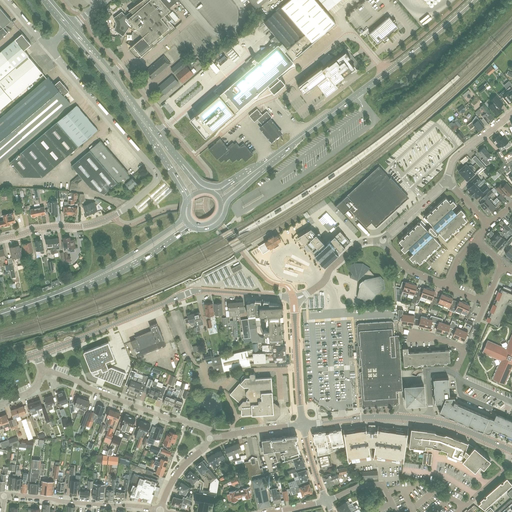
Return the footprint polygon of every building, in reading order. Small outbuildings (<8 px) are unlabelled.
[(172,11),(169,14),(167,13),(170,10),(169,8),(177,0),(142,0),(129,10),(130,10),(131,11),(130,12),(126,16),(124,14),(118,19),(120,22),(120,25),(119,28),(125,32),(128,27),(130,28),(134,31),(134,32),(133,34),(133,36),(133,38),(133,40),(134,42),(135,43),(132,45),(137,52),(141,56),(151,47),(175,27),(172,24),(175,21),(174,21),(178,18),(172,11)] [(249,0),(256,8),(266,0),(249,0)] [(278,44),(292,60),(335,23),(315,0),(289,0),(264,22),(275,35),(272,38),(270,40),(274,45),(276,42),(278,44)] [(320,0),(328,9),(339,0),(320,0)] [(0,38),(3,36),(4,36),(5,35),(7,33),(3,27),(5,25),(11,21),(0,7),(0,38)] [(383,39),(397,27),(389,17),(386,19),(369,33),(377,43),(383,38),(383,39)] [(22,33),(2,50),(0,51),(0,109),(43,73),(28,56),(29,55),(24,50),(31,44),(22,33)] [(219,94),(190,119),(205,137),(235,112),(236,111),(237,111),(238,111),(238,110),(238,109),(239,109),(247,102),(247,101),(267,84),(278,75),(292,62),(293,61),(292,60),(278,44),(258,61),(253,55),(245,62),(250,68),(223,91),(222,92),(222,91),(221,91),(221,92),(220,92),(220,93),(221,93),(220,94),(219,94)] [(239,57),(232,48),(226,53),(234,62),(239,57)] [(304,93),(317,83),(325,94),(336,85),(335,84),(359,65),(347,49),(327,64),(327,65),(324,68),(323,67),(298,85),(304,93)] [(152,79),(170,63),(164,56),(145,71),(152,79)] [(193,69),(184,58),(171,69),(183,83),(193,74),(191,71),(193,69)] [(216,74),(220,70),(212,61),(208,64),(216,74)] [(165,94),(178,83),(172,75),(158,87),(165,94)] [(267,84),(274,92),(285,83),(278,75),(267,84)] [(69,91),(64,85),(60,80),(54,84),(48,77),(0,117),(0,162),(64,108),(70,103),(64,95),(69,91)] [(511,84),(509,81),(504,85),(509,91),(503,96),(508,103),(511,100),(511,84)] [(496,95),(492,98),(490,101),(492,103),(488,106),(496,115),(502,109),(500,107),(503,104),(496,95)] [(21,177),(42,177),(98,130),(76,105),(9,162),(21,177)] [(484,115),(482,116),(488,124),(494,119),(488,111),(483,105),(480,107),(483,111),(482,112),(484,115)] [(262,125),(266,121),(271,117),(266,111),(262,115),(257,109),(249,116),(254,122),(257,119),(262,125)] [(473,126),(474,126),(478,131),(484,127),(476,116),(471,122),(467,125),(470,129),(473,127),(473,126)] [(269,117),(257,126),(270,141),(281,131),(269,117)] [(507,148),(511,145),(505,136),(501,139),(499,135),(493,140),(498,147),(501,144),(502,146),(504,144),(507,148)] [(245,161),(253,155),(243,143),(239,146),(236,143),(232,146),(232,145),(230,145),(227,147),(221,139),(209,149),(217,159),(218,158),(221,162),(224,160),(226,162),(229,158),(233,162),(237,159),(238,161),(242,158),(245,161)] [(131,189),(137,183),(133,178),(131,179),(127,174),(128,173),(101,141),(72,165),(90,188),(104,194),(124,177),(128,181),(126,183),(131,189)] [(484,148),(478,152),(483,158),(481,160),(486,165),(489,162),(486,159),(490,155),(484,148)] [(500,158),(503,164),(509,161),(511,159),(511,152),(511,151),(504,156),(500,158)] [(458,171),(462,176),(473,166),(471,165),(469,165),(468,166),(466,164),(458,171)] [(365,178),(341,200),(349,209),(366,227),(371,222),(375,226),(380,221),(402,201),(385,183),(391,179),(379,166),(365,178)] [(474,168),(473,166),(462,176),(467,181),(475,173),(473,171),(474,170),(474,168)] [(472,194),(478,187),(476,185),(481,181),(477,176),(470,182),(472,185),(467,189),(468,190),(468,191),(468,192),(469,193),(470,192),(472,194)] [(77,190),(78,183),(71,182),(70,189),(77,190)] [(503,191),(508,196),(511,191),(511,189),(506,183),(502,186),(500,184),(496,188),(501,193),(503,191)] [(480,190),(478,187),(472,194),(473,195),(473,196),(473,197),(474,198),(475,198),(476,198),(481,194),(483,196),(489,190),(485,185),(480,190)] [(480,205),(484,209),(493,201),(491,198),(489,200),(487,198),(493,193),(491,190),(480,200),(482,203),(480,205)] [(86,214),(97,211),(94,202),(87,204),(84,194),(80,193),(79,206),(83,205),(86,214)] [(36,216),(36,215),(39,214),(37,205),(36,197),(33,198),(35,208),(31,209),(32,216),(32,217),(33,218),(35,218),(36,217),(36,216)] [(39,214),(41,214),(41,215),(42,216),(44,216),(45,215),(45,214),(45,213),(44,206),(40,207),(38,197),(36,197),(37,205),(39,214)] [(415,259),(419,263),(440,244),(435,238),(440,233),(445,240),(466,220),(462,215),(464,213),(461,209),(456,213),(452,208),(456,204),(453,200),(450,203),(446,198),(425,217),(429,222),(430,223),(425,228),(424,226),(420,221),(399,241),(403,246),(401,248),(404,252),(409,248),(413,253),(409,257),(412,261),(415,259)] [(494,200),(493,201),(484,209),(488,214),(496,207),(497,205),(497,203),(494,200)] [(51,214),(58,214),(57,201),(51,201),(51,202),(49,202),(50,211),(51,211),(51,214)] [(10,223),(16,222),(13,212),(3,214),(4,220),(0,220),(0,226),(10,224),(10,223)] [(505,224),(503,226),(504,228),(504,229),(501,233),(500,231),(498,232),(497,233),(490,240),(495,245),(502,237),(510,228),(505,224)] [(340,231),(326,244),(311,228),(298,236),(325,266),(350,242),(340,231)] [(281,240),(278,235),(274,237),(273,236),(268,239),(269,240),(258,246),(262,254),(273,247),(274,249),(279,245),(278,242),(281,240)] [(69,248),(75,248),(74,239),(70,239),(70,236),(63,237),(64,241),(62,241),(63,252),(67,251),(66,248),(69,248)] [(502,237),(495,245),(500,249),(507,242),(502,237)] [(44,253),(43,248),(42,243),(41,243),(41,240),(35,241),(36,250),(40,250),(40,254),(44,253)] [(33,252),(32,248),(31,242),(22,244),(25,254),(33,252)] [(10,247),(10,248),(13,258),(17,257),(18,261),(20,260),(22,260),(19,245),(10,247)] [(375,293),(384,289),(381,281),(380,277),(374,278),(374,275),(369,269),(370,268),(363,263),(354,263),(347,267),(352,273),(350,276),(358,279),(360,281),(359,282),(359,286),(360,286),(358,297),(361,300),(369,301),(375,293)] [(240,264),(231,269),(233,273),(242,268),(240,264)] [(400,294),(401,295),(402,291),(408,293),(411,282),(410,282),(408,282),(408,283),(405,282),(403,288),(400,287),(400,288),(398,294),(400,294)] [(411,282),(408,293),(414,295),(417,285),(414,285),(414,284),(413,283),(411,283),(411,282)] [(499,291),(486,320),(494,324),(494,325),(496,326),(498,327),(500,323),(499,322),(507,303),(511,305),(511,304),(511,290),(510,289),(507,288),(503,286),(502,289),(501,289),(500,292),(499,291)] [(418,292),(417,297),(416,298),(415,303),(415,304),(416,303),(417,303),(418,302),(420,297),(426,299),(429,288),(428,288),(426,288),(423,288),(421,293),(418,292)] [(426,299),(431,301),(431,303),(434,304),(436,298),(433,297),(435,291),(432,291),(432,290),(431,289),(430,289),(430,288),(429,288),(426,299)] [(438,303),(443,305),(447,295),(446,295),(444,294),(444,295),(441,294),(439,300),(436,298),(434,304),(437,305),(438,303)] [(447,295),(443,305),(449,308),(448,310),(451,311),(453,305),(450,304),(452,298),(450,297),(449,296),(447,295)] [(250,301),(250,302),(246,302),(248,317),(247,317),(248,319),(250,337),(251,342),(269,342),(282,341),(282,338),(284,338),(283,305),(282,305),(281,304),(279,303),(277,302),(269,302),(255,300),(254,303),(254,301),(250,301)] [(455,310),(460,313),(465,302),(463,302),(462,301),(461,302),(459,301),(456,307),(453,305),(451,311),(454,312),(455,310)] [(238,337),(237,329),(237,320),(236,320),(236,315),(236,313),(235,313),(235,306),(234,302),(228,303),(228,310),(233,310),(233,313),(232,314),(232,316),(233,316),(234,320),(233,320),(233,329),(234,337),(238,337)] [(243,302),(234,302),(235,306),(235,313),(236,313),(244,312),(243,302)] [(465,302),(460,313),(466,315),(465,317),(468,318),(470,314),(467,313),(470,306),(467,305),(468,304),(466,303),(465,302)] [(209,315),(213,315),(212,304),(204,304),(205,315),(204,315),(206,320),(208,327),(212,326),(210,319),(209,315)] [(406,325),(408,314),(402,313),(403,309),(398,308),(398,316),(402,317),(401,323),(403,323),(403,324),(405,324),(406,325)] [(408,314),(406,325),(407,325),(408,325),(410,325),(410,324),(413,324),(414,318),(417,319),(418,313),(414,312),(414,314),(408,314)] [(194,317),(193,313),(187,315),(190,325),(192,326),(193,325),(194,329),(196,329),(195,321),(194,317)] [(421,313),(418,313),(417,319),(420,319),(418,325),(421,326),(421,327),(422,327),(424,328),(426,318),(427,317),(421,316),(421,313)] [(430,319),(426,318),(424,328),(426,328),(427,328),(430,328),(432,322),(435,323),(436,317),(431,315),(430,319)] [(435,323),(438,324),(436,330),(438,331),(440,332),(441,333),(444,323),(441,322),(442,319),(440,318),(436,317),(435,323)] [(250,337),(248,319),(241,319),(243,338),(250,337)] [(449,328),(452,329),(454,323),(455,322),(451,320),(450,324),(444,322),(444,323),(441,333),(443,333),(444,333),(445,333),(447,334),(449,328)] [(402,390),(401,371),(399,335),(398,335),(394,335),(393,322),(392,321),(358,323),(358,324),(357,324),(358,345),(356,345),(357,358),(359,358),(359,366),(362,366),(363,371),(360,372),(362,406),(363,406),(363,407),(364,407),(397,405),(397,404),(398,403),(399,403),(398,391),(402,390)] [(166,345),(164,340),(157,322),(150,326),(152,330),(145,333),(136,336),(137,338),(131,341),(134,348),(136,347),(137,351),(139,356),(166,345)] [(458,339),(462,329),(457,327),(458,324),(454,323),(452,329),(455,330),(453,336),(455,337),(456,338),(458,339)] [(468,331),(462,329),(458,339),(459,340),(461,340),(461,339),(464,341),(468,331)] [(511,334),(507,347),(504,348),(487,341),(485,344),(484,347),(482,352),(499,359),(500,362),(493,379),(496,381),(499,382),(504,384),(511,367),(511,334)] [(84,354),(89,365),(90,370),(91,370),(91,371),(92,371),(93,371),(97,369),(98,372),(95,374),(94,374),(94,375),(95,375),(95,376),(109,381),(121,386),(122,383),(126,373),(111,367),(108,368),(106,362),(115,358),(108,342),(85,351),(84,352),(84,353),(84,354)] [(216,343),(212,344),(215,356),(221,355),(220,350),(218,351),(216,343)] [(250,362),(278,362),(279,360),(282,360),(284,358),(285,358),(284,345),(280,345),(280,344),(276,344),(276,345),(262,345),(262,352),(252,353),(252,349),(214,358),(211,358),(215,373),(245,367),(250,367),(250,362)] [(450,361),(449,349),(408,352),(408,347),(402,347),(404,365),(447,362),(447,361),(450,361)] [(134,390),(139,375),(136,374),(136,372),(131,370),(128,379),(132,380),(129,388),(134,390)] [(273,401),(272,384),(271,377),(255,378),(255,373),(254,372),(250,373),(249,374),(243,375),(241,377),(243,379),(229,394),(240,403),(238,405),(238,407),(240,408),(241,408),(241,414),(263,413),(263,414),(268,419),(275,418),(280,413),(280,406),(274,401),(273,401)] [(142,384),(146,386),(149,377),(144,375),(143,377),(139,375),(134,390),(135,390),(134,391),(138,393),(138,392),(139,392),(142,384)] [(153,381),(152,381),(153,377),(150,376),(149,377),(146,386),(145,387),(149,388),(147,395),(152,397),(157,385),(158,382),(154,381),(153,381)] [(511,420),(499,415),(498,414),(496,413),(494,419),(456,403),(457,401),(455,400),(457,397),(456,396),(449,397),(448,378),(433,379),(435,403),(442,402),(442,405),(439,412),(489,433),(490,433),(492,428),(493,428),(511,436),(511,420)] [(403,402),(422,401),(421,382),(402,383),(403,402)] [(162,387),(157,385),(152,397),(157,399),(160,392),(164,394),(166,387),(163,385),(162,387)] [(172,405),(174,405),(180,391),(180,390),(181,387),(177,385),(176,388),(176,389),(175,392),(175,393),(174,395),(174,396),(174,397),(171,396),(168,403),(168,405),(171,406),(172,405)] [(60,403),(61,405),(68,403),(67,400),(64,391),(63,391),(63,390),(59,392),(59,393),(57,393),(60,403)] [(180,390),(180,391),(174,405),(180,408),(183,400),(180,399),(182,395),(183,392),(182,392),(183,391),(180,390)] [(163,403),(168,405),(168,403),(171,396),(171,395),(167,393),(163,403)] [(53,408),(51,404),(55,403),(52,395),(44,398),(46,401),(44,402),(45,407),(47,412),(49,411),(49,410),(53,408)] [(79,408),(83,399),(78,397),(77,398),(75,397),(74,402),(74,403),(75,403),(75,404),(73,404),(70,404),(70,411),(72,411),(72,409),(73,409),(73,407),(75,406),(79,408)] [(83,399),(79,408),(77,413),(78,413),(79,410),(85,412),(86,409),(89,401),(87,400),(87,399),(84,398),(83,399)] [(36,409),(38,412),(39,412),(40,411),(39,408),(42,407),(42,406),(40,399),(34,401),(36,409)] [(36,409),(34,401),(28,404),(30,411),(36,409)] [(93,418),(95,419),(96,417),(103,420),(105,415),(102,414),(104,407),(98,404),(97,407),(96,406),(95,410),(96,410),(93,418)] [(17,408),(20,415),(26,413),(23,405),(17,408)] [(20,415),(17,408),(11,410),(14,417),(20,415)] [(86,414),(82,423),(86,425),(89,418),(88,418),(91,411),(91,410),(86,409),(85,412),(86,414)] [(110,424),(114,413),(115,411),(110,409),(107,416),(105,422),(105,424),(106,424),(104,429),(108,430),(110,424)] [(120,413),(115,411),(114,413),(110,424),(114,425),(116,420),(118,420),(120,413)] [(6,414),(0,416),(3,423),(4,427),(8,426),(8,425),(10,424),(6,414)] [(125,430),(131,417),(129,416),(129,415),(126,414),(126,415),(125,415),(122,422),(124,422),(121,429),(125,431),(125,430)] [(32,415),(30,416),(34,428),(38,427),(36,420),(34,421),(32,415)] [(66,417),(60,418),(62,426),(69,424),(67,417),(66,417)] [(133,426),(135,419),(131,417),(125,430),(129,432),(131,425),(133,426)] [(135,436),(139,438),(143,429),(145,423),(140,421),(137,428),(138,428),(135,436)] [(151,424),(145,422),(142,431),(141,435),(137,446),(139,447),(146,431),(148,431),(151,424)] [(355,428),(347,430),(347,429),(344,429),(343,429),(348,462),(349,462),(370,458),(371,459),(371,456),(373,456),(373,459),(374,458),(403,462),(403,463),(408,428),(408,429),(405,428),(404,429),(396,428),(396,427),(393,427),(393,426),(392,428),(389,428),(381,427),(381,426),(378,426),(377,428),(375,428),(369,428),(366,428),(366,426),(365,426),(365,427),(362,427),(361,427),(355,428)] [(151,432),(147,442),(153,444),(155,438),(160,440),(163,429),(156,427),(156,428),(154,433),(151,432)] [(435,430),(409,427),(406,445),(423,446),(423,443),(432,444),(432,446),(440,448),(445,449),(444,452),(461,459),(462,460),(474,470),(479,464),(483,468),(487,463),(490,460),(474,446),(473,446),(467,443),(468,442),(445,433),(445,434),(435,431),(435,430)] [(317,454),(328,451),(340,449),(340,446),(344,445),(344,444),(341,429),(329,431),(329,432),(326,433),(325,431),(314,432),(314,435),(313,435),(317,454)] [(178,435),(176,434),(177,434),(170,431),(169,434),(167,433),(163,443),(170,445),(171,441),(175,442),(176,438),(178,438),(178,436),(178,435)] [(119,444),(121,437),(115,435),(112,441),(119,444)] [(262,439),(262,440),(264,452),(268,452),(268,450),(274,449),(277,460),(274,461),(274,463),(299,454),(298,451),(300,450),(296,439),(297,438),(297,437),(297,435),(296,435),(294,435),(262,439)] [(232,445),(235,452),(241,450),(239,443),(232,445)] [(236,457),(235,452),(232,445),(225,448),(228,455),(232,454),(233,458),(233,461),(237,460),(236,457)] [(161,446),(159,451),(169,455),(170,451),(163,448),(163,447),(161,446)] [(221,450),(214,453),(218,460),(222,458),(224,462),(227,461),(221,450)] [(317,455),(320,467),(332,465),(329,452),(317,455)] [(218,460),(214,453),(208,457),(214,468),(216,467),(214,462),(218,460)] [(297,468),(305,465),(305,464),(305,462),(304,461),(302,456),(293,459),(295,462),(294,462),(294,463),(293,463),(293,464),(294,465),(295,465),(296,465),(297,468)] [(159,465),(165,467),(168,459),(163,457),(162,458),(161,458),(160,461),(155,459),(155,460),(152,459),(151,462),(154,463),(159,465)] [(252,476),(263,473),(262,468),(260,468),(258,460),(256,460),(255,458),(255,457),(251,458),(250,459),(251,461),(245,462),(248,478),(253,477),(252,476)] [(38,479),(40,460),(32,459),(31,473),(29,492),(37,493),(38,484),(36,483),(36,479),(38,479)] [(207,477),(210,481),(216,477),(206,464),(207,464),(204,459),(199,463),(198,463),(196,464),(196,465),(196,466),(202,473),(205,470),(209,476),(207,477)] [(131,489),(129,494),(134,496),(134,495),(139,497),(139,495),(143,497),(144,496),(148,498),(148,496),(151,497),(152,498),(154,494),(153,494),(154,491),(155,487),(156,488),(157,484),(157,483),(158,480),(157,479),(158,478),(159,477),(152,475),(153,472),(130,463),(129,472),(134,474),(131,481),(132,482),(130,489),(131,489)] [(165,467),(159,465),(156,472),(157,472),(157,473),(162,475),(165,467)] [(288,482),(290,488),(296,486),(295,485),(301,483),(301,481),(305,480),(306,480),(308,480),(307,477),(308,476),(308,474),(309,474),(307,470),(306,470),(306,469),(298,472),(299,476),(299,477),(300,479),(288,482)] [(193,482),(198,477),(190,470),(185,476),(193,482)] [(340,474),(338,474),(331,476),(330,473),(322,476),(326,487),(338,482),(337,479),(339,478),(343,477),(342,473),(340,474)] [(210,481),(209,491),(203,489),(200,489),(199,493),(196,492),(195,502),(199,503),(197,511),(204,511),(207,511),(209,504),(212,505),(214,496),(216,497),(219,480),(216,477),(210,481)] [(253,479),(257,498),(259,506),(269,504),(264,477),(253,479)] [(477,503),(484,508),(511,484),(511,483),(507,477),(501,482),(477,503)] [(79,488),(80,478),(76,478),(75,479),(75,480),(71,479),(70,490),(72,491),(71,492),(72,492),(74,492),(75,492),(75,491),(76,491),(77,488),(79,488)] [(113,500),(113,498),(114,489),(115,489),(116,481),(116,480),(113,479),(112,489),(106,489),(105,499),(113,500)] [(116,481),(115,489),(114,493),(116,493),(116,496),(124,497),(125,490),(121,490),(121,486),(118,486),(118,481),(116,481)] [(187,490),(189,487),(181,482),(178,488),(180,490),(180,491),(185,494),(187,490)] [(247,498),(248,498),(249,498),(250,497),(251,496),(249,487),(240,489),(241,488),(244,487),(243,484),(239,486),(239,489),(241,496),(245,495),(246,497),(247,497),(247,498)] [(299,485),(296,486),(290,488),(289,489),(291,494),(301,491),(303,495),(312,492),(312,491),(313,491),(311,488),(310,488),(309,484),(300,487),(299,485)] [(236,501),(237,499),(237,497),(241,496),(239,489),(239,486),(237,486),(237,489),(229,491),(232,501),(233,500),(234,501),(235,501),(236,501)] [(273,498),(274,502),(281,501),(280,498),(279,491),(277,491),(276,487),(269,489),(270,494),(271,494),(271,495),(273,495),(273,498)] [(89,497),(90,489),(87,489),(87,490),(84,490),(84,488),(82,488),(82,490),(80,489),(79,496),(89,497)] [(191,500),(187,498),(185,497),(184,500),(174,496),(172,504),(181,506),(182,502),(185,503),(185,504),(190,505),(191,500)] [(496,511),(500,511),(511,502),(511,500),(511,499),(496,511)] [(350,504),(348,500),(344,502),(345,503),(341,505),(341,504),(337,506),(340,511),(358,511),(360,511),(357,504),(349,508),(347,505),(350,504)] [(511,511),(511,502),(500,511),(511,511)]
